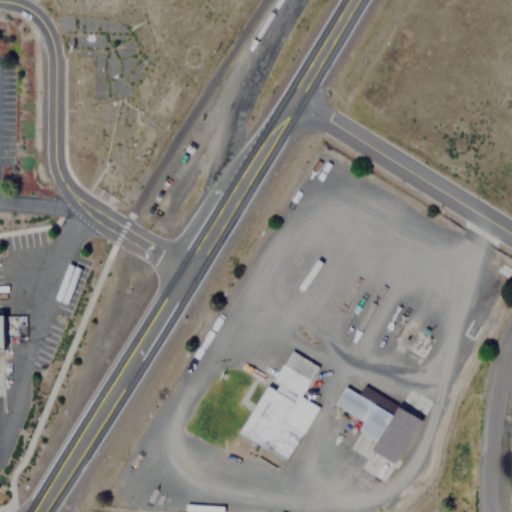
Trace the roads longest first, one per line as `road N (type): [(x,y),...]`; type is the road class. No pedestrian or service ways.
road 1 (trunk): [(360,0),(38,511)]
road 2 (residential): [(8,0),(31,12),(47,34),(47,157),(55,186),(187,279)]
road 3 (tertiary): [(511,236),(296,105)]
road 4 (tertiary): [(511,341),(492,397),(485,511)]
